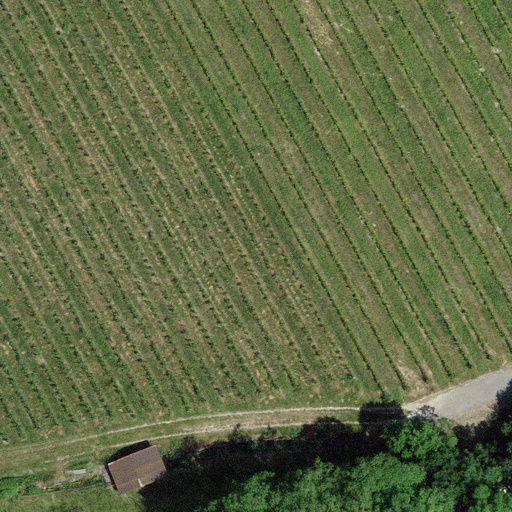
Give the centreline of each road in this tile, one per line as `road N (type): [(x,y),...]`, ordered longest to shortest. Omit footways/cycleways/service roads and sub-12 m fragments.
road 1 (track): [(0,467),(276,417),(391,419)]
road 2 (track): [(511,377),(391,419)]
